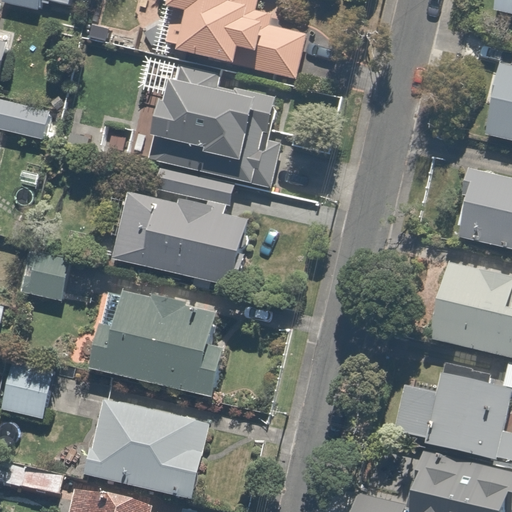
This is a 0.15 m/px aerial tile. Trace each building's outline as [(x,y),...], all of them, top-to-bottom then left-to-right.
[(83,0),(11,0),(10,8),(49,17),(52,7),(80,13),(83,0)] [(171,0),(158,59),(196,68),(250,81),(251,76),(306,88),(317,40),(281,31),(288,0),(171,0)] [(511,21),(511,0),(501,0),(498,18),(511,21)] [(0,2),(0,89),(12,92),(21,51),(1,46),(10,5),(0,2)] [(286,99),(154,65),(145,101),(177,109),(165,158),(280,188),(292,143),(276,139),(286,99)] [(511,73),(509,73),(491,145),(511,149),(511,73)] [(66,118),(0,104),(0,139),(60,151),(66,118)] [(143,133),(112,127),(106,159),(137,165),(143,133)] [(0,210),(4,211),(14,151),(0,148),(0,210)] [(262,222),(237,217),(243,190),(163,172),(157,199),(138,194),(121,269),(246,297),(262,222)] [(511,183),(478,176),(477,175),(465,222),(478,225),(474,244),(511,253),(511,183)] [(76,262),(36,256),(29,303),(69,310),(76,262)] [(437,350),(444,351),(511,364),(511,285),(452,274),(437,350)] [(107,318),(95,377),(225,403),(234,362),(220,359),(227,324),(130,305),(127,322),(107,318)] [(72,382),(22,367),(7,418),(58,432),(72,382)] [(511,439),(511,435),(511,395),(447,380),(443,398),(414,392),(403,441),(435,449),(434,454),(511,471),(511,439)] [(216,435),(111,409),(105,408),(86,485),(197,511),(216,435)] [(68,479),(0,462),(0,490),(61,505),(68,479)] [(511,511),(511,480),(434,463),(422,511),(392,511),(364,505),(362,511),(511,511)] [(154,511),(76,493),(71,511),(154,511)]
